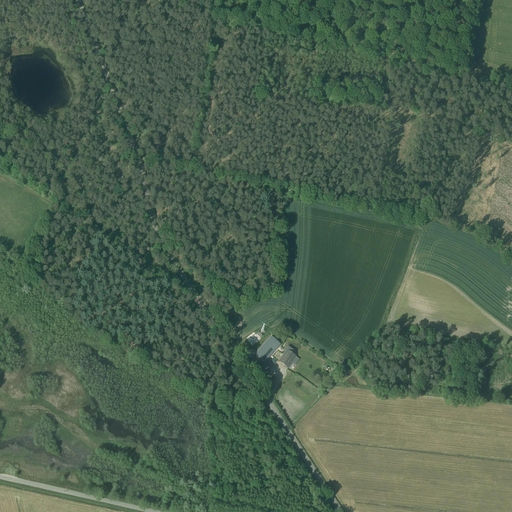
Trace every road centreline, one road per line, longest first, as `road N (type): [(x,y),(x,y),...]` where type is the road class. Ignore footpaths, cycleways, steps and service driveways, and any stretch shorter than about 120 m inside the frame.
road 1 (unclassified): [(341,511),(155,222),(75,0)]
road 2 (track): [(0,167),(199,298)]
road 3 (unclassified): [(152,511),(0,477)]
